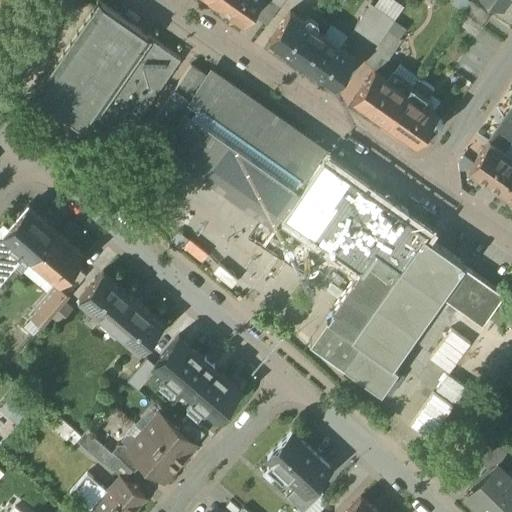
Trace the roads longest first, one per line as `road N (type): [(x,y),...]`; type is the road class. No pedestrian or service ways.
road 1 (residential): [(285,378),(23,152)]
road 2 (residential): [(179,0),(432,177)]
road 3 (residential): [(431,511),(285,378)]
road 4 (residential): [(285,378),(171,511)]
road 5 (residential): [(511,53),(432,177)]
